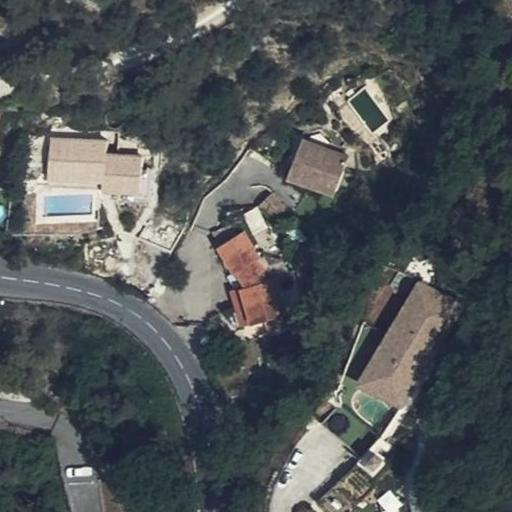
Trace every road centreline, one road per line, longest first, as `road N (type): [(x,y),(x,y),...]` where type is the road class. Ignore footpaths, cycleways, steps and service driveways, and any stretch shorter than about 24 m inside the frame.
road 1 (tertiary): [(0,274),(118,300),(170,341),(199,392),(217,511)]
road 2 (unclassified): [(140,511),(102,450),(52,419),(0,408)]
